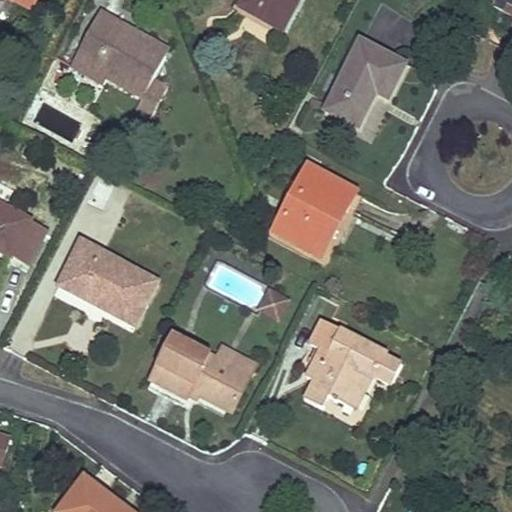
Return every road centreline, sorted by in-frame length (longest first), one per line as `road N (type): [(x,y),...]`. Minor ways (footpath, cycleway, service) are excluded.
road 1 (residential): [(0,391),(56,408),(246,511)]
road 2 (residential): [(511,110),(496,103),(461,107),(437,133),(434,151),(446,184),(460,195),(494,201),(511,193)]
